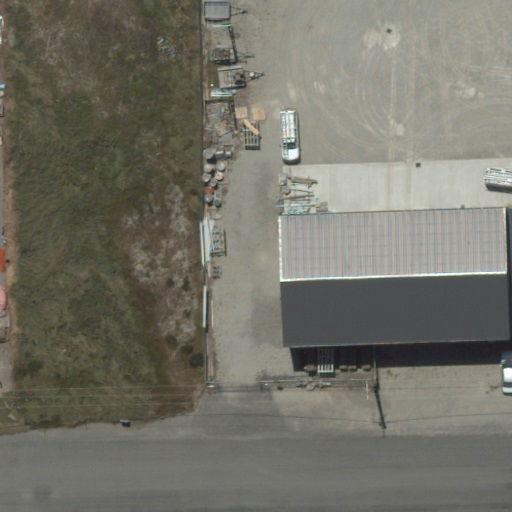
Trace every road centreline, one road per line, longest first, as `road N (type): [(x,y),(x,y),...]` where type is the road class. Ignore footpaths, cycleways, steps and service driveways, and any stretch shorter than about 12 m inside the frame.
road 1 (residential): [(147,500),(511,489)]
road 2 (residential): [(0,489),(147,500)]
